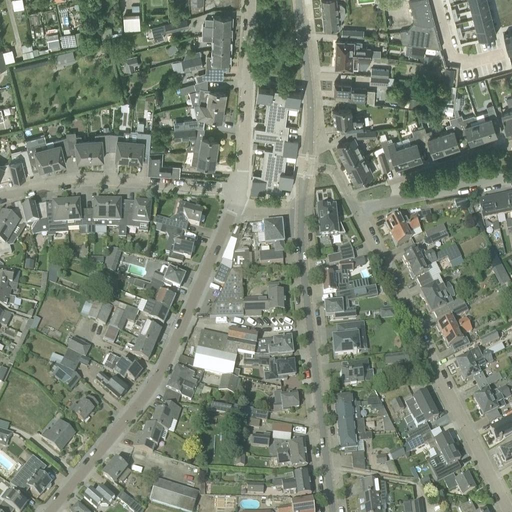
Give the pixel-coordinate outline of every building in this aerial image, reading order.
[(22,0),(11,0),(14,10),(24,7),(22,0)] [(341,4),(336,5),(335,0),(320,0),(321,5),(320,6),(321,11),(322,12),(324,30),(335,29),(336,30),(338,30),(342,26),(341,21),(345,15),(344,7),(341,4)] [(426,0),(415,0),(409,2),(413,24),(433,26),(426,0)] [(486,0),(470,0),(468,0),(471,10),(488,5),(486,0)] [(488,5),(471,10),(473,19),(491,15),(488,5)] [(139,13),(123,14),(124,30),(140,29),(139,13)] [(491,15),(473,19),(476,28),(493,24),(491,15)] [(232,17),(222,16),(213,16),(213,20),(205,19),(205,26),(203,26),(202,34),(221,35),(221,36),(231,36),(232,17)] [(168,23),(160,25),(162,34),(188,27),(186,19),(168,23)] [(440,48),(433,26),(413,24),(407,30),(399,31),(402,44),(412,45),(424,47),(440,48)] [(493,24),(476,28),(478,39),(496,35),(493,24)] [(112,27),(103,28),(103,39),(112,37),(112,27)] [(82,31),(64,35),(66,46),(84,43),(82,31)] [(511,33),(503,36),(508,53),(511,51),(511,33)] [(47,47),(59,46),(59,34),(47,34),(47,47)] [(231,51),(231,36),(221,36),(221,35),(202,34),(202,36),(199,36),(198,40),(212,41),(212,45),(211,50),(212,50),(231,51)] [(361,42),(352,41),(336,40),(336,43),(335,43),(335,48),(336,48),(336,54),(370,56),(370,48),(360,47),(361,42)] [(422,57),(424,47),(412,45),(411,56),(422,57)] [(12,50),(2,52),(5,63),(15,61),(12,50)] [(23,59),(33,56),(32,50),(22,53),(23,59)] [(54,54),(56,65),(75,60),(72,50),(54,54)] [(222,80),(223,71),(229,71),(229,64),(230,64),(231,51),(212,50),(211,50),(211,57),(206,56),(206,72),(207,72),(207,80),(222,80)] [(186,53),(183,60),(200,56),(199,51),(191,54),(186,53)] [(369,63),(370,56),(336,54),(335,60),(334,60),(334,65),(335,65),(335,67),(351,68),(351,62),(369,63)] [(125,64),(120,66),(122,73),(127,72),(132,71),(130,66),(133,65),(138,64),(136,56),(123,60),(125,64)] [(200,56),(183,60),(181,61),(183,71),(200,67),(201,70),(203,69),(200,56)] [(455,83),(457,68),(444,67),(443,82),(455,83)] [(387,85),(388,78),(388,77),(371,76),(370,84),(387,85)] [(349,90),(350,88),(350,83),(334,82),(333,94),(348,95),(348,101),(373,105),(374,91),(349,90)] [(197,90),(195,83),(179,88),(175,89),(176,96),(181,95),(197,90)] [(258,87),(256,100),(267,102),(264,123),(266,124),(265,129),(274,131),(279,91),(272,91),(272,89),(258,87)] [(225,93),(215,92),(210,91),(210,90),(200,89),(198,103),(207,105),(223,108),(225,93)] [(279,91),(274,131),(288,133),(289,126),(285,125),(287,108),(298,110),(299,106),(300,93),(286,91),(286,92),(279,91)] [(511,128),(511,99),(511,98),(506,99),(510,112),(502,114),(504,121),(506,131),(507,131),(506,130),(511,128)] [(419,101),(410,99),(409,101),(401,99),(399,108),(408,109),(409,107),(418,109),(419,101)] [(196,119),(183,121),(184,129),(194,128),(197,128),(203,129),(205,121),(205,119),(211,120),(221,121),(223,108),(207,105),(198,103),(193,104),(196,119)] [(491,120),(497,118),(493,104),(486,106),(488,112),(483,113),(485,119),(478,122),(483,138),(496,134),(491,120)] [(365,131),(363,116),(351,117),(350,109),(332,111),(334,127),(340,126),(341,133),(351,131),(357,131),(365,131)] [(483,138),(478,122),(477,122),(476,116),(474,117),(474,116),(463,119),(461,115),(455,116),(460,131),(465,129),(470,143),(483,138)] [(454,133),(460,131),(455,116),(449,119),(450,124),(446,126),(448,131),(440,134),(446,151),(459,146),(454,133)] [(446,151),(440,134),(433,136),(431,130),(426,132),(424,127),(418,129),(422,143),(428,141),(433,155),(446,151)] [(217,141),(207,139),(195,137),(194,128),(184,129),(173,130),(173,141),(195,139),(193,151),(199,152),(215,155),(217,141)] [(255,128),(253,139),(273,142),(272,151),(276,151),(287,153),(286,154),(296,155),(298,141),(287,140),(288,133),(274,131),(265,129),(255,128)] [(417,145),(422,143),(418,129),(412,131),(413,136),(408,138),(410,144),(403,146),(408,163),(421,159),(417,145)] [(149,150),(150,140),(150,133),(137,132),(137,131),(131,130),(131,132),(128,163),(137,164),(137,163),(137,161),(141,162),(142,150),(149,150)] [(90,163),(88,140),(81,141),(81,136),(75,136),(75,132),(66,133),(66,137),(69,151),(76,150),(77,162),(81,161),(81,163),(80,163),(81,164),(90,163)] [(128,163),(131,132),(124,132),(123,134),(109,133),(109,148),(116,148),(115,159),(119,160),(119,162),(118,162),(128,163)] [(102,148),(109,148),(109,133),(95,135),(95,140),(88,140),(90,163),(99,162),(99,160),(103,159),(102,148)] [(62,152),(69,151),(66,137),(53,140),(54,146),(47,147),(53,169),(62,167),(62,166),(61,166),(61,165),(65,164),(62,152)] [(362,156),(353,138),(337,147),(346,165),(362,156)] [(408,163),(403,146),(401,140),(388,144),(387,139),(380,141),(383,153),(384,152),(385,155),(391,153),(395,167),(408,163)] [(53,169),(47,147),(46,142),(26,147),(27,149),(30,160),(37,158),(40,170),(44,169),(44,171),(43,171),(44,172),(53,169),(52,169),(53,169)] [(12,157),(8,163),(9,163),(12,174),(11,175),(12,179),(14,179),(14,180),(17,180),(19,180),(21,178),(21,177),(26,176),(25,172),(32,170),(30,160),(27,149),(20,151),(11,153),(12,157)] [(252,180),(250,192),(264,194),(264,191),(267,192),(269,192),(270,192),(276,151),(272,151),(264,150),(261,175),(252,174),(252,179),(252,180)] [(213,169),(215,155),(199,152),(193,151),(191,165),(213,169)] [(276,151),(270,192),(279,194),(281,194),(281,187),(284,187),(291,188),(292,183),(293,175),(284,173),(286,154),(287,153),(276,151)] [(148,163),(147,175),(162,176),(170,177),(171,166),(163,165),(164,152),(149,153),(148,153),(148,163)] [(390,169),(385,155),(384,152),(383,153),(377,155),(383,171),(390,169)] [(372,174),(367,166),(362,156),(346,165),(355,183),(372,174)] [(9,163),(8,163),(5,164),(2,168),(0,166),(0,179),(6,178),(5,176),(11,175),(12,174),(9,163)] [(509,215),(506,199),(493,202),(496,218),(509,215)] [(87,228),(86,214),(79,215),(78,203),(74,203),(74,201),(75,201),(75,200),(65,201),(67,229),(87,228)] [(106,228),(107,200),(97,200),(97,201),(98,201),(98,202),(94,202),(93,214),(86,214),(87,228),(87,237),(94,236),(94,228),(106,228)] [(116,200),(107,200),(106,228),(126,228),(126,215),(119,215),(120,203),(115,203),(115,201),(116,201),(116,200)] [(465,200),(454,202),(456,210),(468,206),(465,200)] [(67,229),(65,201),(56,202),(56,204),(52,204),(53,216),(46,217),(46,221),(47,226),(48,238),(55,237),(55,235),(67,234),(67,229)] [(126,215),(126,228),(138,230),(139,224),(148,225),(149,215),(150,205),(148,205),(148,203),(149,203),(139,202),(138,202),(139,202),(139,204),(135,204),(134,216),(126,215)] [(496,218),(493,202),(480,204),(479,203),(482,221),(496,218)] [(46,221),(46,217),(46,209),(36,211),(34,207),(30,208),(30,207),(28,206),(26,206),(25,207),(24,207),(23,208),(23,209),(21,210),(22,214),(25,226),(30,230),(32,237),(33,237),(32,235),(38,234),(40,229),(40,228),(47,226),(46,221)] [(199,227),(203,211),(191,208),(189,206),(187,207),(185,207),(183,215),(180,214),(169,221),(153,217),(153,224),(161,226),(186,233),(186,232),(183,232),(184,226),(187,224),(199,227)] [(326,209),(326,208),(324,208),(323,206),(318,207),(318,208),(316,209),(317,211),(313,212),(316,239),(320,238),(320,237),(328,236),(325,209),(326,209)] [(327,209),(326,209),(325,209),(328,236),(328,238),(344,236),(339,225),(338,216),(335,216),(334,208),(333,208),(333,207),(327,207),(327,209)] [(22,214),(16,216),(16,213),(6,216),(3,214),(4,214),(3,214),(0,218),(0,227),(11,235),(17,225),(21,227),(25,226),(22,214)] [(391,236),(417,223),(423,220),(420,213),(406,221),(403,215),(398,217),(399,218),(384,226),(387,231),(388,230),(391,236)] [(476,218),(471,220),(476,231),(482,229),(476,218)] [(235,228),(230,239),(231,239),(236,241),(234,251),(233,253),(240,253),(248,252),(252,243),(254,243),(264,242),(265,253),(259,253),(259,263),(283,261),(282,253),(284,253),(282,235),(281,225),(279,223),(240,227),(240,229),(236,228),(235,228)] [(420,229),(417,223),(391,236),(394,241),(392,242),(395,248),(411,240),(408,235),(420,229)] [(186,233),(161,226),(160,234),(164,235),(166,234),(173,247),(174,247),(172,255),(169,254),(168,260),(182,264),(183,258),(190,260),(194,244),(183,241),(181,238),(183,232),(186,233)] [(446,233),(443,226),(424,234),(427,241),(440,235),(446,233)] [(5,245),(11,235),(0,227),(0,256),(11,254),(9,247),(5,245)] [(443,241),(440,235),(427,241),(429,246),(443,241)] [(434,257),(408,270),(410,275),(409,275),(412,281),(413,280),(413,281),(416,280),(419,286),(431,280),(438,276),(441,275),(435,264),(437,263),(446,258),(449,264),(461,259),(455,247),(434,257)] [(223,260),(220,267),(225,270),(230,272),(241,272),(241,270),(249,270),(248,255),(248,252),(240,253),(233,253),(234,251),(226,248),(221,260),(223,260)] [(114,274),(121,253),(109,249),(102,270),(114,274)] [(403,260),(402,261),(404,266),(406,265),(408,270),(434,257),(431,251),(425,254),(423,251),(419,251),(417,252),(411,255),(405,258),(402,259),(403,260)] [(354,260),(352,252),(339,254),(341,263),(354,260)] [(341,263),(339,254),(327,257),(329,266),(341,263)] [(331,274),(321,275),(323,294),(333,293),(335,293),(335,295),(340,294),(368,288),(366,281),(361,282),(346,286),(342,286),(340,273),(352,272),(351,264),(339,265),(340,273),(331,274)] [(242,301),(241,272),(230,272),(225,270),(220,267),(213,281),(224,286),(209,319),(217,319),(243,318),(243,313),(242,301)] [(20,274),(14,273),(14,272),(7,271),(7,272),(0,270),(0,281),(7,283),(7,284),(17,286),(20,274)] [(155,273),(152,280),(150,285),(161,290),(163,285),(170,288),(172,286),(179,289),(184,277),(169,270),(165,278),(155,273)] [(160,292),(161,290),(150,285),(130,279),(128,284),(134,285),(132,288),(147,292),(157,297),(154,305),(169,312),(175,298),(160,292)] [(421,295),(419,296),(421,300),(423,301),(425,304),(451,291),(449,287),(448,285),(444,287),(437,291),(431,280),(419,286),(422,292),(420,293),(421,295)] [(16,292),(17,286),(7,284),(7,283),(0,281),(0,295),(9,298),(11,292),(16,292)] [(355,318),(355,310),(348,311),(347,303),(377,296),(375,287),(340,294),(340,303),(336,303),(334,303),(324,304),(325,317),(334,317),(334,320),(344,319),(355,318)] [(451,291),(425,304),(427,307),(426,310),(428,314),(430,313),(431,315),(433,314),(436,320),(445,315),(450,313),(451,313),(465,306),(461,299),(452,303),(450,299),(454,297),(453,296),(451,291)] [(284,293),(274,293),(268,293),(268,300),(242,301),(243,313),(243,318),(261,318),(261,313),(268,312),(274,312),(284,312),(284,293)] [(0,307),(7,309),(9,298),(0,295),(0,307)] [(138,312),(94,295),(92,299),(113,308),(116,309),(124,313),(136,318),(138,312)] [(105,326),(113,308),(92,299),(92,300),(87,298),(80,316),(101,324),(103,325),(105,326)] [(141,301),(136,312),(138,312),(143,314),(142,316),(148,318),(148,319),(154,322),(163,326),(169,312),(154,305),(154,306),(147,303),(141,301)] [(465,306),(451,313),(454,319),(468,312),(465,306)] [(116,309),(103,341),(113,345),(119,332),(116,331),(124,313),(116,309)] [(393,311),(380,312),(381,320),(394,318),(393,311)] [(0,325),(6,328),(12,316),(13,317),(13,316),(3,313),(2,314),(0,313),(0,325)] [(127,321),(134,324),(136,318),(124,313),(116,331),(119,332),(121,333),(127,321)] [(444,323),(435,328),(438,333),(440,332),(442,338),(468,325),(465,320),(465,318),(453,324),(451,320),(444,323)] [(29,320),(25,329),(22,336),(26,337),(33,322),(29,320)] [(160,332),(151,328),(145,326),(137,323),(134,328),(143,332),(139,341),(154,348),(160,332)] [(363,337),(362,325),(337,328),(338,339),(333,339),(334,356),(344,355),(352,354),(353,355),(356,355),(356,354),(358,354),(358,351),(361,351),(359,337),(363,337)] [(468,325),(442,338),(445,343),(444,344),(447,350),(450,348),(455,345),(461,343),(464,348),(469,346),(463,335),(471,331),(468,325)] [(261,360),(260,351),(255,351),(258,335),(229,330),(227,338),(201,333),(198,348),(197,348),(194,362),(180,357),(177,363),(178,364),(192,370),(204,372),(223,376),(231,378),(233,371),(236,357),(236,355),(253,358),(253,360),(261,360)] [(482,347),(499,339),(496,334),(479,342),(482,347)] [(20,349),(26,337),(22,336),(16,347),(20,349)] [(82,351),(85,345),(73,339),(70,344),(67,350),(79,356),(82,351)] [(292,356),(291,346),(292,346),(291,342),(290,342),(290,339),(269,342),(270,350),(268,350),(268,346),(261,347),(262,351),(260,351),(261,360),(269,361),(269,358),(282,357),(292,356)] [(147,362),(154,348),(139,341),(135,349),(127,345),(124,351),(133,355),(138,358),(147,362)] [(15,360),(20,349),(16,347),(11,358),(15,360)] [(74,375),(82,357),(79,356),(67,350),(60,368),(72,373),(74,375)] [(455,364),(454,364),(456,369),(458,368),(460,373),(490,357),(487,352),(479,356),(477,352),(464,358),(455,363),(455,364)] [(409,363),(408,354),(384,357),(385,366),(409,363)] [(138,369),(134,366),(133,367),(129,365),(128,366),(122,361),(121,361),(110,356),(103,368),(112,373),(113,372),(124,381),(127,377),(134,382),(142,371),(139,368),(138,369)] [(490,357),(460,373),(462,376),(460,377),(463,382),(464,381),(465,382),(471,379),(474,378),(479,375),(477,371),(493,363),(490,357)] [(253,360),(253,367),(258,367),(258,368),(268,368),(268,374),(263,375),(264,383),(278,381),(278,382),(287,381),(286,378),(291,377),(293,377),(294,377),(294,373),(293,364),(276,366),(275,366),(274,360),(269,361),(261,360),(253,360)] [(367,362),(360,362),(347,364),(348,371),(340,372),(341,373),(340,373),(340,378),(341,378),(342,387),(350,386),(356,386),(355,385),(363,384),(373,382),(372,372),(368,373),(367,362)] [(198,385),(204,372),(192,370),(178,364),(176,368),(175,368),(170,379),(198,391),(197,391),(202,393),(204,387),(198,385)] [(80,380),(74,375),(72,373),(60,368),(52,376),(62,384),(70,391),(80,380)] [(128,390),(120,383),(115,379),(111,383),(99,373),(97,375),(99,377),(95,381),(111,394),(119,400),(128,390)] [(496,375),(485,381),(488,387),(504,379),(501,373),(496,375)] [(237,380),(231,378),(223,376),(219,392),(234,395),(237,380)] [(170,379),(166,390),(175,394),(180,396),(190,401),(193,395),(198,397),(199,395),(201,396),(202,393),(197,391),(198,391),(170,379)] [(478,408),(507,392),(505,387),(489,395),(487,391),(473,398),(478,408)] [(502,402),(510,398),(507,392),(478,408),(480,412),(478,413),(481,417),(482,416),(483,418),(504,407),(502,402)] [(431,406),(425,393),(412,399),(412,400),(404,404),(410,416),(419,412),(431,406)] [(296,395),(286,396),(279,397),(281,405),(272,406),(273,414),(289,412),(289,409),(298,408),(296,395)] [(356,404),(355,402),(351,402),(351,395),(333,397),(334,410),(356,407),(356,408),(358,408),(370,407),(381,405),(378,399),(377,400),(377,399),(366,400),(367,403),(356,404)] [(97,406),(90,399),(88,398),(83,404),(81,402),(76,407),(74,405),(66,414),(71,418),(73,415),(83,424),(93,412),(97,406)] [(398,400),(390,404),(395,414),(403,410),(398,400)] [(233,409),(234,407),(212,403),(210,412),(232,416),(233,409)] [(180,410),(165,405),(162,412),(156,410),(151,427),(162,431),(167,433),(171,421),(176,423),(180,410)] [(381,405),(370,407),(371,413),(378,412),(379,419),(381,418),(387,418),(381,405)] [(438,418),(435,413),(436,412),(433,406),(432,406),(431,406),(419,412),(422,419),(414,423),(417,429),(429,423),(438,418)] [(360,421),(358,408),(356,408),(356,407),(334,410),(336,424),(354,422),(360,421)] [(268,414),(252,411),(252,412),(251,411),(237,414),(238,410),(233,409),(232,416),(267,422),(268,414)] [(511,416),(511,417),(509,419),(500,423),(501,425),(489,430),(490,432),(488,434),(490,437),(492,438),(495,443),(499,441),(499,442),(501,441),(501,440),(503,439),(504,441),(511,436),(511,435),(511,416)] [(395,433),(387,418),(381,418),(384,434),(395,433)] [(246,419),(245,427),(258,429),(259,421),(246,419)] [(363,421),(360,422),(360,421),(354,422),(336,424),(337,439),(359,436),(359,435),(365,435),(363,421)] [(9,425),(0,422),(0,430),(6,433),(9,425)] [(74,435),(66,428),(59,422),(50,434),(46,431),(41,438),(59,453),(74,435)] [(156,448),(159,439),(162,431),(151,427),(146,425),(141,440),(136,438),(133,448),(142,451),(152,454),(154,447),(156,448)] [(272,425),(271,440),(291,441),(291,425),(272,425)] [(12,435),(6,433),(0,430),(0,438),(5,440),(3,446),(5,447),(6,443),(12,435)] [(402,447),(420,438),(417,431),(406,437),(405,434),(397,438),(402,447)] [(447,436),(439,439),(438,437),(433,440),(430,433),(421,438),(420,438),(402,447),(402,448),(403,448),(406,454),(427,444),(428,445),(427,446),(430,452),(437,448),(440,455),(453,448),(447,436)] [(268,448),(269,439),(270,435),(263,434),(263,438),(252,437),(251,446),(268,448)] [(367,434),(365,435),(359,435),(359,436),(337,439),(339,451),(344,451),(344,456),(351,455),(352,470),(365,472),(363,454),(364,454),(363,442),(371,441),(371,434),(367,434)] [(511,442),(511,443),(505,446),(506,448),(499,452),(502,457),(500,458),(503,463),(505,462),(505,464),(511,461),(511,460),(511,442)] [(305,455),(303,443),(293,444),(287,445),(281,446),(282,451),(276,452),(277,458),(305,455)] [(404,455),(406,454),(403,448),(402,448),(389,455),(392,462),(404,456),(404,455)] [(459,461),(453,448),(440,455),(443,461),(437,464),(440,471),(459,461)] [(307,466),(305,455),(277,458),(278,465),(290,463),(291,469),(297,468),(307,466)] [(376,457),(376,465),(386,465),(385,456),(376,457)] [(244,467),(244,457),(235,457),(235,467),(244,467)] [(32,458),(10,486),(24,495),(29,489),(39,497),(46,490),(46,491),(48,490),(50,488),(50,486),(49,485),(51,484),(40,475),(45,469),(32,458)] [(131,474),(126,470),(115,461),(102,476),(110,482),(115,486),(119,481),(122,484),(131,474)] [(309,484),(308,473),(298,474),(292,475),(293,481),(281,482),(282,488),(309,484)] [(453,476),(442,481),(448,492),(457,488),(462,497),(474,491),(467,476),(456,482),(453,476)] [(427,478),(419,482),(421,486),(429,482),(427,478)] [(185,511),(192,511),(198,494),(156,480),(149,501),(185,511)] [(386,497),(386,494),(385,484),(364,480),(366,496),(358,497),(359,502),(357,503),(358,509),(378,507),(385,506),(384,499),(386,497)] [(247,484),(247,494),(263,495),(263,485),(247,484)] [(311,495),(309,484),(282,488),(282,493),(288,492),(289,497),(295,497),(311,495)] [(108,506),(115,498),(102,487),(96,494),(91,489),(83,499),(91,505),(96,509),(99,505),(108,506)] [(21,511),(27,505),(24,503),(26,500),(16,492),(15,492),(13,495),(11,493),(0,507),(0,508),(5,511),(13,511),(14,511),(15,511),(21,511)] [(129,509),(129,508),(133,503),(122,493),(117,499),(129,509)] [(453,504),(450,498),(441,502),(444,508),(453,504)] [(313,511),(311,499),(301,500),(290,502),(291,507),(276,509),(276,511),(313,511)] [(422,511),(421,502),(410,504),(411,511),(422,511)] [(474,511),(470,503),(461,508),(458,510),(459,511),(485,511),(483,511),(474,511)]
